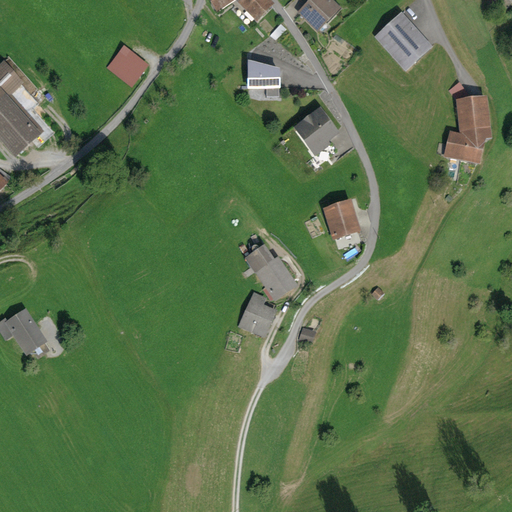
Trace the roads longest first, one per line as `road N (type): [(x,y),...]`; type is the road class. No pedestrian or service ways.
road 1 (track): [(232,511),(245,421),(336,278),(376,249),(379,196),(283,0)]
road 2 (track): [(0,205),(122,124),(202,0)]
